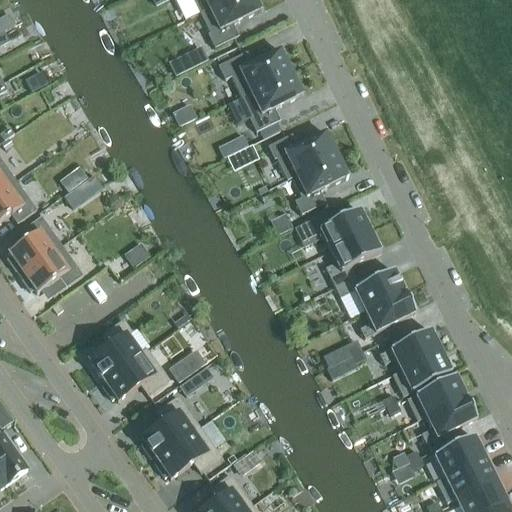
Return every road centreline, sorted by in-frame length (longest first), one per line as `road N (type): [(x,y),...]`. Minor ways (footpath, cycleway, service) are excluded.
road 1 (residential): [(302,0),(471,344)]
road 2 (residential): [(103,445),(0,300)]
